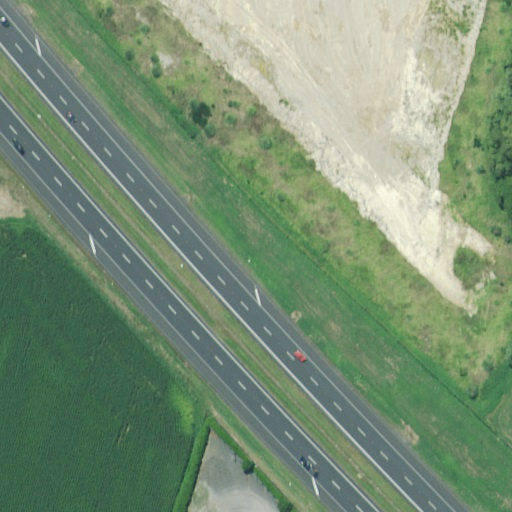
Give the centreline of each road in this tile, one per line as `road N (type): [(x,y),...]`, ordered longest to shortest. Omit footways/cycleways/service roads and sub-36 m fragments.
road 1 (motorway): [(0,26),(425,511)]
road 2 (motorway): [(349,511),(0,116)]
